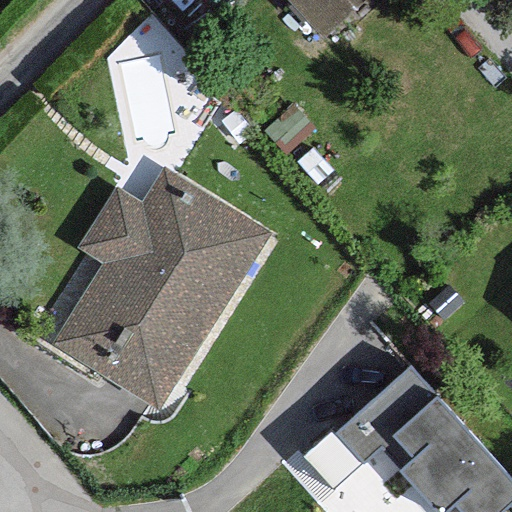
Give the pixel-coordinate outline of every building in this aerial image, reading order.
[(307,0),(331,27),(359,0),(307,0)] [(160,400),(250,256),(198,218),(210,194),(175,174),(146,215),(126,201),(94,245),(124,265),(87,319),(123,345),(109,366),(160,400)] [(198,218),(250,256),(266,232),(210,194),(198,218)] [(341,427),(310,454),(341,490),(388,449),(402,437),(421,458),(407,470),(443,511),(454,511),(462,505),(467,511),(510,511),(511,511),(511,472),(419,366),(344,431),(341,427)] [(402,437),(388,449),(407,470),(421,458),(402,437)]
